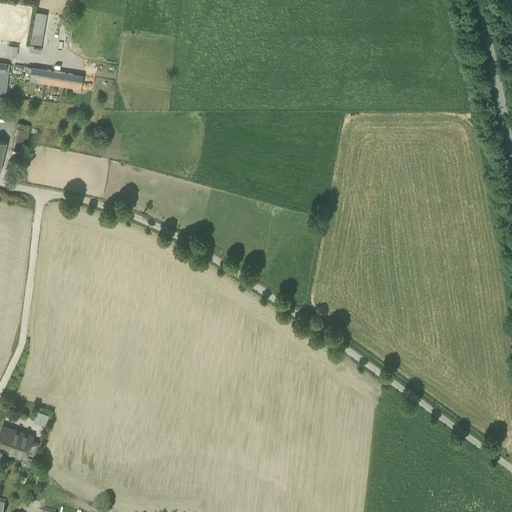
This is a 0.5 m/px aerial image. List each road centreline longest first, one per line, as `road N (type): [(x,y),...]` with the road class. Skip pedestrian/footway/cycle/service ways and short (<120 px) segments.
road 1 (residential): [(511,469),(175,235),(41,192)]
road 2 (unclassified): [(41,192),(21,346),(0,390)]
road 3 (unclassified): [(511,157),(478,0)]
